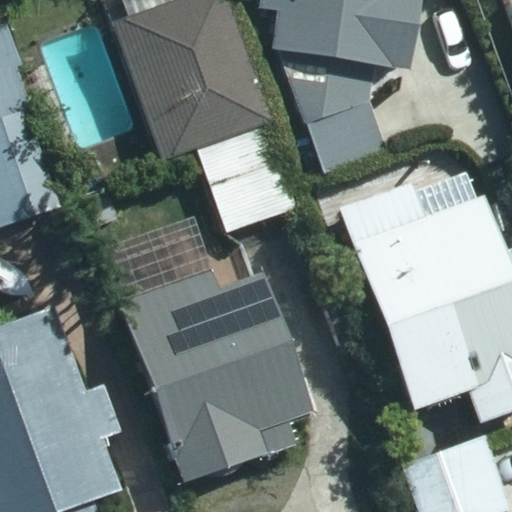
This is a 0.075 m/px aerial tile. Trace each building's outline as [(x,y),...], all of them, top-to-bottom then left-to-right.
[(113,0),(122,24),(106,30),(156,168),(197,174),(219,239),(288,215),(261,132),(266,130),(215,0),(197,0),(190,3),(188,0),(113,0)] [(256,0),(252,18),(269,21),(264,59),(273,61),(311,171),(379,149),(364,107),(368,78),(399,81),(408,0),(256,0)] [(0,232),(57,215),(0,32),(0,232)] [(405,192),(329,220),(404,423),(458,403),(470,434),(511,419),(511,322),(460,181),(408,200),(405,192)] [(167,248),(101,272),(176,493),(291,455),(282,430),(303,423),(256,281),(186,305),(167,248)] [(0,511),(94,511),(111,506),(93,453),(114,446),(96,394),(74,401),(47,320),(0,336),(0,511)] [(503,511),(481,445),(395,470),(409,511),(503,511)]
